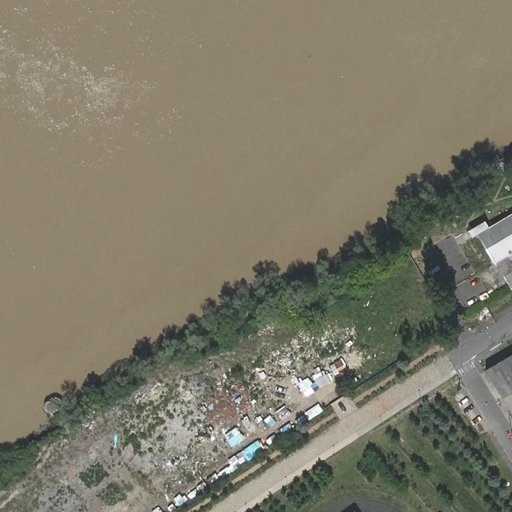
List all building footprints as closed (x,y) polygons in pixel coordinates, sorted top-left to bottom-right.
[(503,274),(511,289),(511,288),(511,214),(477,235),(495,264),(496,263),(503,274)] [(384,312),(396,332),(438,309),(427,289),(384,312)] [(308,329),(282,347),(301,373),(344,343),(331,325),(314,337),(308,329)] [(511,353),(485,370),(511,413),(511,353)] [(187,384),(110,434),(142,484),(262,406),(242,376),(200,403),(187,384)] [(47,412),(49,413),(52,414),(55,413),(58,411),(60,409),(61,406),(61,402),(60,399),(58,397),(55,395),(51,395),(48,395),(45,397),(43,399),(42,402),(42,405),(43,408),(44,410),(47,412)] [(0,494),(0,511),(28,490),(19,479),(0,494)]
